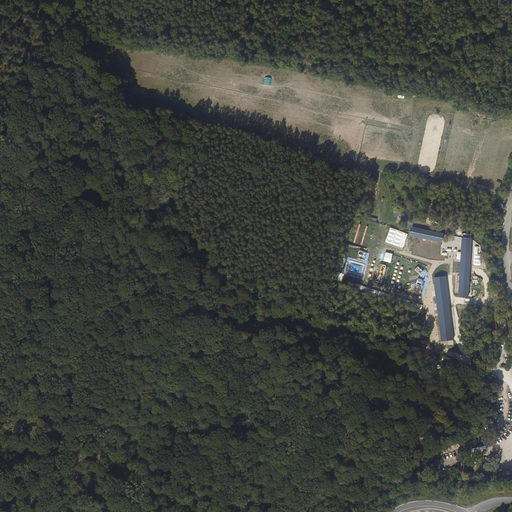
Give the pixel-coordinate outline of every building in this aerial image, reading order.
[(270,88),(272,78),(264,77),(263,87),(270,88)] [(385,245),(394,248),(399,231),(391,228),(385,245)] [(406,251),(411,234),(403,232),(398,249),(406,251)] [(443,256),(446,244),(415,236),(412,249),(443,256)] [(475,238),(464,237),(462,271),(461,273),(460,295),(470,296),(475,238)] [(364,260),(367,253),(360,251),(358,259),(364,260)] [(362,265),(349,263),(348,273),(356,273),(356,276),(361,277),(362,265)] [(383,284),(386,265),(379,264),(376,283),(383,284)] [(392,280),(403,281),(405,265),(398,264),(397,268),(394,268),(392,280)] [(450,307),(446,277),(433,279),(437,305),(442,341),(455,339),(450,307)] [(408,283),(405,289),(422,296),(428,282),(418,278),(415,286),(408,283)] [(479,278),(472,279),(473,287),(480,286),(479,278)] [(442,360),(453,364),(456,354),(445,350),(442,360)]
